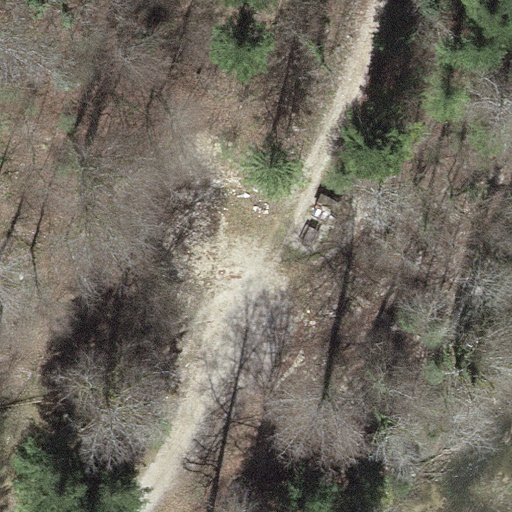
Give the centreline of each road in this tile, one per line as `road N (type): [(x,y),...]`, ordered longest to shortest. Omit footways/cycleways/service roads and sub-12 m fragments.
road 1 (track): [(388,0),(313,302)]
road 2 (track): [(313,302),(163,511)]
